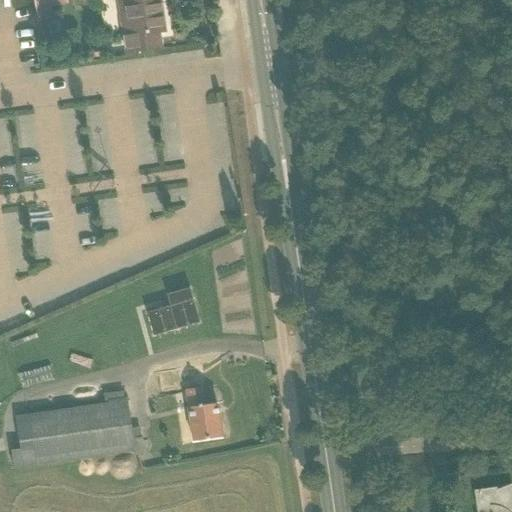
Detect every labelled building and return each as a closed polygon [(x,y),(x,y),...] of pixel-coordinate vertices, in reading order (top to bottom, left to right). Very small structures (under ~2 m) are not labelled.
[(118,0),(120,6),(127,53),(159,48),(157,33),(163,32),(158,0),(118,0)] [(185,287),(162,294),(165,304),(142,312),(150,336),(196,321),(185,287)] [(183,369),(163,372),(154,373),(156,388),(185,383),(183,369)] [(200,389),(185,391),(192,442),(222,438),(217,404),(203,407),(200,389)] [(19,450),(10,452),(13,470),(95,458),(134,452),(126,402),(95,407),(49,414),(27,417),(15,419),(19,450)] [(473,491),(476,511),(477,511),(477,510),(482,508),(486,506),(491,506),(496,506),(501,507),(505,509),(508,511),(511,511),(511,484),(496,490),(496,488),(473,491)]
